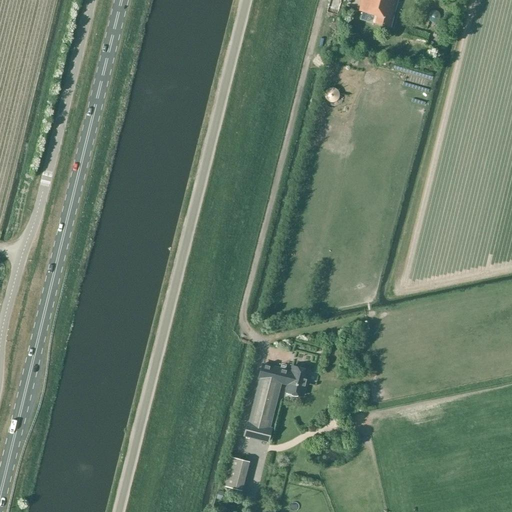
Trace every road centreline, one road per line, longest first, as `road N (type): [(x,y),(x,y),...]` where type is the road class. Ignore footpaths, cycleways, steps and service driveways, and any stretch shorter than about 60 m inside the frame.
road 1 (unclassified): [(118,511),(246,0)]
road 2 (primary): [(0,493),(121,0)]
road 3 (unclassified): [(0,370),(1,336),(92,0)]
